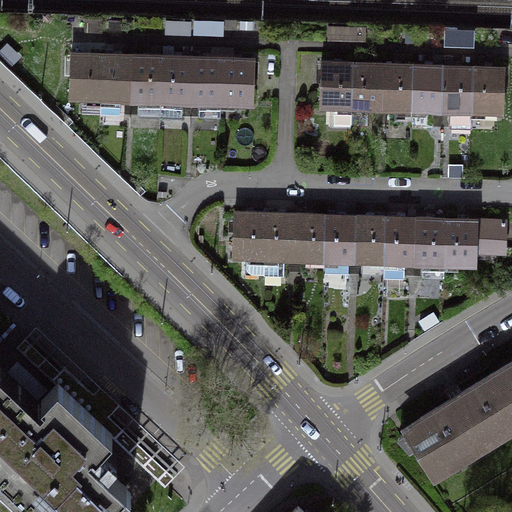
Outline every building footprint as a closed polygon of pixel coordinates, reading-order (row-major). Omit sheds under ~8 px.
[(354,41),(354,27),(329,26),(329,40),(354,41)] [(364,41),(365,27),(354,27),(354,41),(364,41)] [(473,30),(445,29),(444,44),(472,45),(473,30)] [(87,53),(71,52),(70,97),(101,98),(102,53),(87,53)] [(117,54),(102,53),(101,98),(131,99),(132,54),(117,54)] [(147,55),(132,54),(131,99),(161,100),(162,55),(147,55)] [(177,56),(162,55),(161,100),(191,101),(192,56),(177,56)] [(207,56),(192,56),(191,101),(221,102),(222,57),(207,56)] [(238,57),(222,57),(221,102),(251,103),(253,58),(238,57)] [(337,61),(322,61),(320,106),(334,106),(334,124),(351,124),(353,62),(337,61)] [(368,62),(353,62),(351,124),(368,125),(369,107),(381,108),(383,63),(368,62)] [(398,63),(383,63),(381,108),(412,109),(413,64),(398,63)] [(428,64),(413,64),(412,109),(441,110),(443,64),(428,64)] [(458,65),(443,64),(441,110),(452,110),(451,127),(471,128),(471,111),(473,65),(458,65)] [(488,66),(473,65),(471,111),(502,112),(503,66),(488,66)] [(250,211),(234,210),(233,256),(264,257),(266,212),(250,211)] [(281,212),(266,212),(264,257),(264,274),(283,275),(284,257),(294,258),(296,213),(281,212)] [(311,213),(296,213),(294,258),(324,259),(326,214),(311,213)] [(341,214),(326,214),(324,259),(354,260),(356,215),(341,214)] [(371,215),(356,215),(354,260),(384,261),(386,216),(371,215)] [(401,216),(386,216),(384,261),(385,261),(384,277),(403,277),(404,261),(414,262),(415,217),(401,216)] [(430,217),(415,217),(414,262),(444,263),(445,218),(430,217)] [(461,218),(445,218),(444,263),(475,264),(476,246),(505,247),(506,220),(461,218)] [(511,360),(454,396),(421,417),(422,418),(405,428),(433,475),(450,464),(448,461),(487,437),(489,441),(506,430),(504,426),(511,421),(511,360)] [(0,368),(0,511),(15,511),(12,509),(26,494),(44,511),(102,511),(126,487),(98,460),(101,458),(108,465),(117,456),(109,448),(106,450),(101,445),(112,433),(100,421),(102,420),(97,416),(92,411),(91,412),(57,381),(41,399),(45,402),(41,406),(0,368)]
